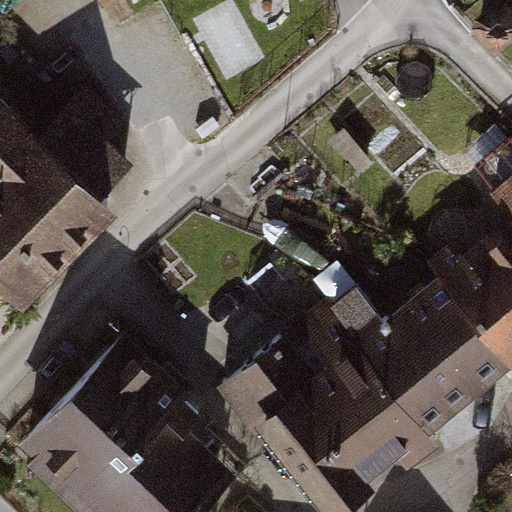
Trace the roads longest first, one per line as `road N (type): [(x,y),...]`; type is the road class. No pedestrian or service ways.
road 1 (residential): [(0,384),(193,176),(417,3)]
road 2 (residential): [(417,3),(511,89)]
